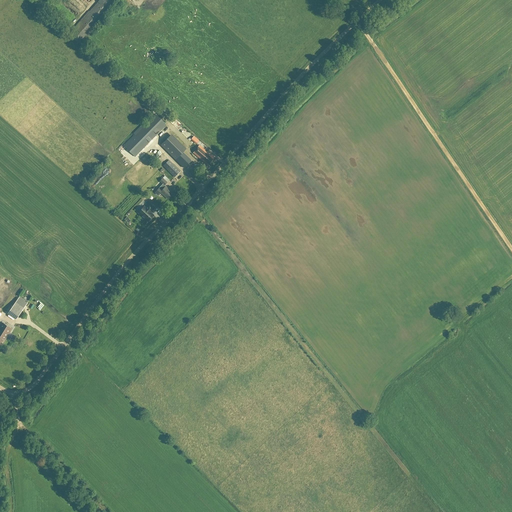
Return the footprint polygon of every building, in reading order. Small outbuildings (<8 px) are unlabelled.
[(100,20),(117,0),(100,0),(90,12),(89,11),(70,33),(81,43),(101,21),(100,20)] [(127,0),(120,9),(122,11),(130,3),(127,0)] [(134,156),(166,125),(155,114),(124,145),(134,156)] [(178,123),(175,127),(181,132),(184,128),(178,123)] [(156,146),(152,150),(158,157),(163,153),(156,146)] [(208,165),(214,157),(200,146),(193,153),(208,165)] [(181,167),(191,164),(187,151),(177,154),(181,167)] [(169,160),(163,166),(174,177),(180,171),(169,160)] [(156,178),(160,181),(162,179),(163,178),(166,175),(162,171),(156,178)] [(173,194),(165,186),(164,185),(167,182),(163,178),(162,179),(160,181),(163,184),(155,192),(158,195),(160,192),(168,199),(173,194)] [(138,213),(148,222),(154,215),(150,212),(154,208),(149,204),(146,208),(144,207),(138,213)] [(19,297),(16,302),(24,308),(28,303),(19,297)] [(16,302),(9,311),(17,317),(24,308),(16,302)] [(0,325),(0,335),(6,339),(12,329),(2,323),(0,325)]
